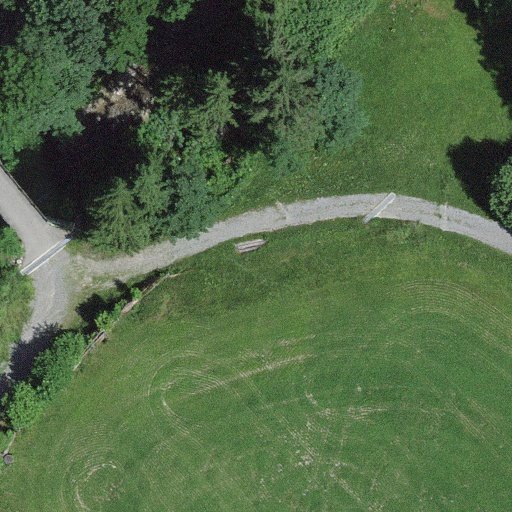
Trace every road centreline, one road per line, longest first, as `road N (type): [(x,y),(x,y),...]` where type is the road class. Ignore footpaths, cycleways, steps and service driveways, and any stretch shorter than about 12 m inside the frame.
road 1 (track): [(511,244),(457,221),(369,207),(281,222),(157,260),(107,296)]
road 2 (track): [(107,296),(62,327),(0,434)]
